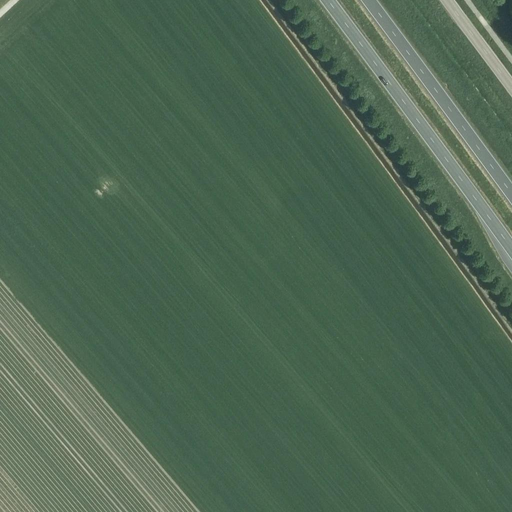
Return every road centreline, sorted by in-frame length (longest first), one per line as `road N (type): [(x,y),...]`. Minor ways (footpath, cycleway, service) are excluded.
road 1 (trunk): [(326,0),(511,251)]
road 2 (trunk): [(511,196),(367,0)]
